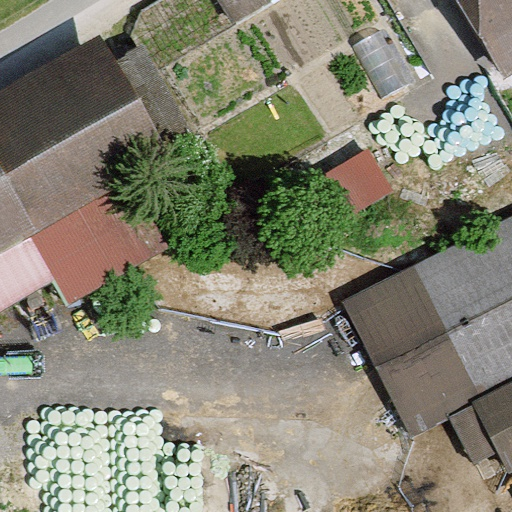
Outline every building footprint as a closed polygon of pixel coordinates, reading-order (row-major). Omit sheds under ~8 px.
[(161,0),(146,9),(177,60),(274,0),(161,0)] [(511,0),(440,0),(492,84),(511,71),(511,0)] [(80,73),(0,122),(0,300),(37,278),(57,311),(137,262),(95,195),(139,168),(102,108),(80,73)] [(382,187),(359,146),(282,189),(305,230),(382,187)] [(511,214),(339,297),(399,422),(465,390),(511,487),(511,214)]
